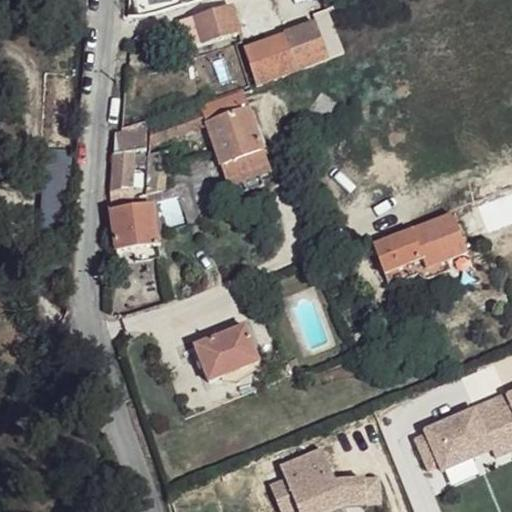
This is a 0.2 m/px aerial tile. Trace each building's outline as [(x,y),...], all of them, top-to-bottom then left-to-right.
[(189,23),(196,49),(206,46),(245,33),(240,7),(189,23)] [(321,25),(291,35),(301,73),(332,62),(321,25)] [(291,35),(252,50),(262,86),(301,73),(291,35)] [(196,49),(180,53),(186,78),(211,70),(206,46),(196,49)] [(153,138),(152,146),(211,125),(254,109),(249,97),(153,130),(153,138)] [(254,109),(211,125),(235,182),(273,167),(254,109)] [(151,153),(152,146),(153,138),(123,138),(118,193),(137,194),(138,154),(151,153)] [(151,153),(151,193),(167,191),(166,153),(151,153)] [(511,197),(479,211),(490,236),(511,227),(511,197)] [(163,207),(120,214),(128,254),(165,247),(163,207)] [(417,236),(428,262),(468,245),(457,222),(417,236)] [(377,252),(392,289),(422,275),(452,265),(473,256),(468,245),(428,262),(417,236),(377,252)] [(452,265),(422,275),(427,285),(454,274),(452,265)] [(241,326),(191,345),(206,381),(255,364),(241,326)] [(511,390),(410,425),(426,472),(496,448),(495,446),(511,440),(511,390)] [(324,444),(278,463),(285,478),(269,485),(280,511),(298,511),(303,510),(304,511),(331,511),(373,495),(362,468),(338,478),(324,444)]
